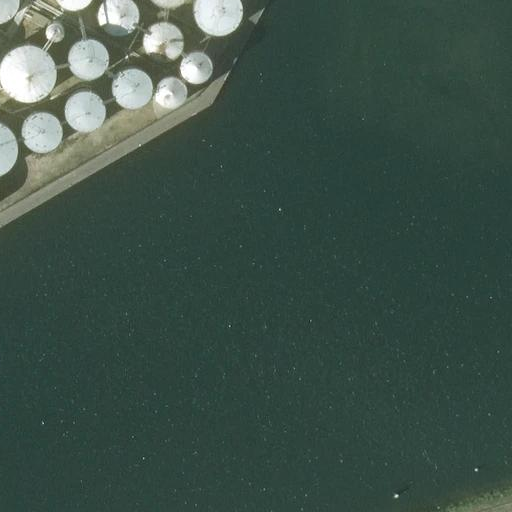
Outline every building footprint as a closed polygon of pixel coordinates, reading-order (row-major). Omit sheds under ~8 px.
[(18,4),(18,2),(18,0),(0,0),(0,23),(0,24),(3,23),(5,22),(8,20),(10,19),(12,17),(14,15),(15,12),(16,10),(17,7),(18,4)] [(53,0),(54,2),(56,4),(57,6),(59,8),(61,9),(63,10),(66,11),(68,12),(71,12),(73,12),(76,12),(78,11),(80,10),(83,9),(85,8),(86,6),(88,4),(89,2),(90,0),(53,0)] [(139,18),(139,16),(139,13),(138,11),(138,8),(137,6),(135,4),(134,2),(132,0),(131,0),(106,0),(104,2),(103,4),(101,6),(100,9),(100,11),(99,13),(99,16),(99,18),(100,21),(100,23),(101,26),(103,28),(104,30),(106,31),(108,33),(111,34),(113,35),(115,36),(118,36),(120,36),(123,36),(125,35),(128,34),(130,33),(132,31),(134,30),(135,28),(137,25),(138,23),(138,21),(139,18)] [(242,11),(242,9),(242,7),(241,5),(241,3),(240,1),(239,0),(209,0),(208,2),(208,4),(207,6),(207,9),(207,11),(208,13),(208,15),(209,17),(211,19),(212,21),(214,23),(216,24),(218,25),(220,26),(222,26),(224,26),(227,26),(229,26),(231,25),(233,24),(235,22),(237,21),(238,19),(239,17),(240,15),(241,13),(242,11)] [(186,44),(186,41),(186,39),(185,36),(184,34),(183,32),(182,29),(180,27),(179,26),(176,24),(174,23),(172,22),(169,21),(167,21),(164,21),(162,21),(159,22),(157,23),(155,24),(153,26),(151,27),(149,29),(148,31),(147,34),(146,36),(146,39),(145,41),(146,44),(146,46),(147,49),(148,51),(149,53),(151,55),(153,57),(155,58),(157,59),(159,60),(162,61),(164,61),(167,61),(169,61),(172,60),(174,59),(176,58),(178,57),(180,55),(182,53),(183,51),(184,49),(185,46),(186,44)] [(109,61),(109,58),(109,56),(109,53),(108,51),(107,49),(105,47),(104,45),(102,43),(100,41),(98,40),(95,39),(93,39),(90,38),(88,38),(85,39),(83,39),(81,40),(78,41),(76,43),(74,45),(73,47),(72,49),(70,51),(70,53),(69,56),(69,58),(69,61),(70,63),(70,66),(72,68),(73,70),(74,72),(76,74),(78,75),(81,77),(83,77),(85,78),(88,78),(90,78),(93,78),(95,77),(98,77),(100,75),(102,74),(104,72),(105,70),(107,68),(108,66),(109,63),(109,61)] [(56,75),(57,72),(56,69),(56,66),(55,63),(54,60),(53,57),(51,55),(49,52),(47,50),(45,48),(42,47),(39,45),(37,44),(34,43),(31,43),(28,43),(24,43),(21,43),(19,44),(16,45),(13,47),(10,48),(8,50),(6,52),(4,55),(2,57),(1,60),(0,62),(0,81),(1,84),(2,86),(4,89),(6,91),(8,93),(10,95),(13,97),(16,98),(19,100),(21,100),(24,101),(28,101),(31,101),(34,100),(37,100),(39,98),(42,97),(45,95),(47,93),(49,91),(51,89),(53,86),(54,84),(55,81),(56,78),(56,75)] [(187,60),(186,62),(185,64),(185,66),(185,68),(185,70),(186,72),(187,74),(188,75),(189,77),(191,78),(192,79),(194,80),(196,80),(198,80),(200,80),(202,80),(204,79),(206,78),(208,77),(209,75),(210,74),(211,72),(211,70),(212,68),(211,66),(211,64),(210,62),(209,60),(208,59),(206,57),(205,56),(203,55),(201,55),(199,54),(197,54),(195,55),(193,55),(191,56),(189,57),(188,59),(187,60)] [(149,92),(149,89),(149,87),(149,84),(148,82),(147,79),(145,77),(144,75),(142,74),(140,72),(138,71),(135,70),(133,69),(131,69),(128,69),(126,69),(123,70),(121,71),(119,72),(117,74),(115,75),(113,77),(112,79),(111,82),(110,84),(109,87),(109,89),(109,92),(110,94),(111,96),(112,99),(113,101),(115,103),(116,105),(119,106),(121,107),(123,108),(126,109),(128,109),(131,109),(133,109),(135,108),(138,107),(140,106),(142,105),(144,103),(145,101),(147,99),(148,96),(149,94),(149,92)] [(159,87),(158,88),(158,90),(158,92),(158,94),(158,96),(159,98),(159,100),(161,102),(162,103),(164,104),(165,106),(167,106),(169,107),(171,107),(173,107),(175,106),(177,106),(179,105),(180,103),(182,102),(183,100),(184,99),(184,97),(184,94),(184,92),(184,90),(183,89),(182,87),(181,85),(179,84),(178,83),(176,82),(174,81),(172,81),(170,81),(168,81),(166,82),(164,83),(162,84),(161,85),(159,87)] [(103,114),(103,111),(103,109),(102,106),(101,104),(100,102),(99,99),(97,97),(96,96),(94,94),(91,93),(89,92),(87,91),(84,91),(82,91),(79,91),(77,92),(74,93),(72,94),(70,96),(68,97),(67,99),(65,102),(64,104),(63,106),(63,109),(63,111),(63,114),(63,116),(64,119),(65,121),(67,123),(68,125),(70,127),(72,128),(74,129),(77,130),(79,131),(82,131),(84,131),(87,131),(89,130),(91,129),(94,128),(96,127),(97,125),(99,123),(100,121),(101,119),(102,116),(103,114)] [(60,136),(60,133),(60,131),(60,128),(59,126),(58,124),(57,121),(55,120),(53,118),(51,116),(49,115),(46,114),(44,114),(42,113),(39,113),(37,114),(34,114),(32,115),(30,116),(28,118),(26,120),(24,121),(23,124),(22,126),(21,128),(20,131),(20,133),(20,136),(21,138),(22,141),(23,143),(24,145),(26,147),(28,149),(30,150),(32,151),(34,152),(37,153),(39,153),(42,153),(44,153),(46,152),(49,151),(51,150),(53,149),(55,147),(57,145),(58,143),(59,141),(60,138),(60,136)] [(19,151),(19,148),(19,145),(18,142),(17,139),(16,136),(15,133),(13,131),(11,128),(9,126),(7,124),(4,123),(1,121),(0,120),(0,174),(1,174),(4,173),(7,171),(9,169),(11,167),(13,165),(15,162),(16,160),(17,157),(18,154),(19,151)]
